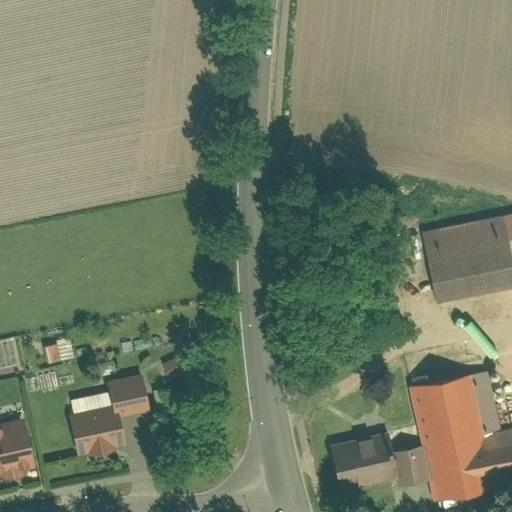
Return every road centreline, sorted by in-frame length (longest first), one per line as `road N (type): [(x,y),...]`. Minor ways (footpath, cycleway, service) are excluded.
road 1 (secondary): [(268,0),(253,199),(257,314),(295,511)]
road 2 (tertiary): [(107,511),(295,511)]
